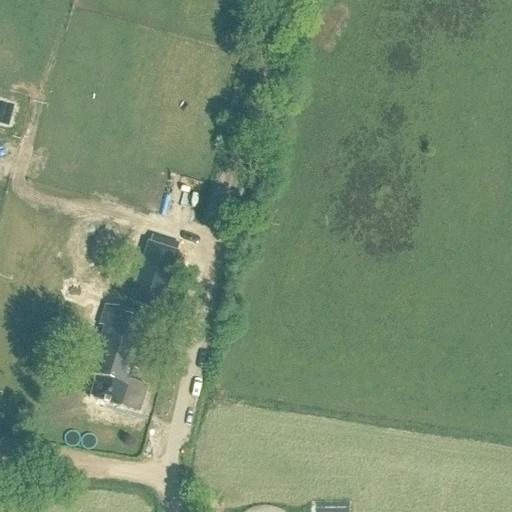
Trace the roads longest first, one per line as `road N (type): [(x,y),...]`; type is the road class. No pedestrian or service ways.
road 1 (track): [(277,0),(204,286)]
road 2 (unclassified): [(173,511),(171,450),(204,286)]
road 3 (track): [(169,476),(0,447)]
